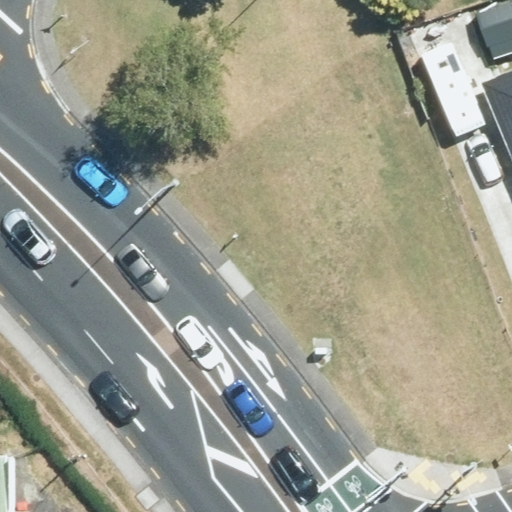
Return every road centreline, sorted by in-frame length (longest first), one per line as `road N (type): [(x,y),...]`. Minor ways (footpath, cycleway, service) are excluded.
road 1 (primary): [(0,116),(189,309),(347,511)]
road 2 (primary): [(229,511),(0,235)]
